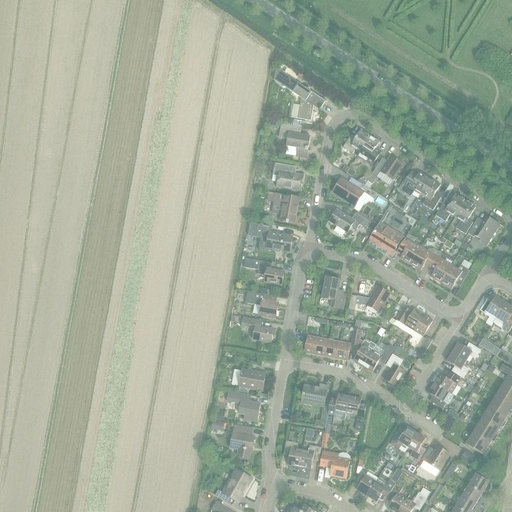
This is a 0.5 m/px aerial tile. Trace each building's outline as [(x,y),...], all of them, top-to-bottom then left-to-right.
[(321,107),(325,101),(298,83),(292,92),(301,98),(297,119),(311,121),(314,103),(321,107)] [(306,158),(310,136),(295,134),(297,127),(281,124),(278,138),(288,140),(287,147),(297,148),(296,156),(306,158)] [(356,149),(360,152),(370,136),(361,130),(355,139),(350,136),(343,148),(352,154),(356,149)] [(380,142),(370,136),(360,152),(357,157),(371,166),(379,154),(374,151),(380,142)] [(390,156),(387,161),(382,158),(367,181),(372,184),(380,172),(392,180),(403,164),(390,156)] [(301,191),(303,176),(289,173),(290,167),(275,164),(273,175),(279,176),(277,187),(301,191)] [(420,195),(430,179),(420,172),(414,181),(408,178),(400,190),(410,197),(414,191),(420,195)] [(377,194),(362,184),(359,189),(341,179),(333,192),(355,206),(363,193),(374,199),(377,194)] [(430,179),(420,195),(426,199),(422,204),(433,211),(441,198),(435,194),(441,185),(430,179)] [(290,196),(275,194),(267,192),(266,200),(274,201),(272,213),(281,215),(280,221),(295,223),(298,204),(289,202),(290,196)] [(455,217),(466,201),(456,195),(448,207),(443,204),(435,216),(445,222),(450,214),(455,217)] [(466,201),(455,217),(461,220),(456,228),(465,235),(473,223),(468,220),(476,207),(466,201)] [(337,210),(329,222),(347,233),(351,227),(356,230),(359,225),(366,229),(371,223),(355,213),(351,219),(337,210)] [(477,220),(468,234),(474,238),(475,236),(481,239),(479,241),(486,246),(500,225),(487,216),(482,223),(477,220)] [(248,236),(256,237),(268,240),(267,248),(290,253),(292,237),(271,233),(272,227),(250,223),(248,236)] [(370,240),(393,254),(403,237),(380,223),(370,240)] [(400,258),(410,265),(421,247),(413,243),(416,238),(408,234),(399,249),(404,252),(400,258)] [(427,251),(421,247),(410,265),(421,271),(424,265),(429,268),(439,252),(434,249),(427,250),(427,251)] [(447,257),(439,252),(429,268),(435,271),(431,277),(441,283),(452,266),(446,262),(446,261),(447,257)] [(281,286),(284,272),(271,269),(272,263),(260,261),(257,274),(265,276),(264,282),(281,286)] [(451,290),(455,284),(460,287),(470,271),(460,265),(457,270),(452,266),(441,283),(451,290)] [(342,309),(345,293),(338,291),(340,281),(326,278),(322,298),(333,300),(331,307),(342,309)] [(357,296),(356,304),(366,306),(366,305),(379,313),(390,295),(377,287),(370,299),(357,296)] [(259,315),(276,318),(278,304),(275,303),(276,297),(257,294),(256,301),(262,302),(259,315)] [(351,295),(348,309),(355,311),(356,304),(357,296),(351,295)] [(496,318),(506,303),(495,297),(492,302),(487,299),(479,311),(485,314),(486,312),(496,318)] [(511,307),(506,303),(496,318),(493,323),(508,332),(511,326),(511,307)] [(404,308),(396,320),(403,324),(411,312),(404,308)] [(405,325),(414,331),(424,315),(414,309),(405,325)] [(424,315),(414,331),(423,337),(433,321),(424,315)] [(271,343),(274,329),(260,327),(261,321),(243,318),(242,326),(255,328),(253,340),(271,343)] [(358,346),(361,331),(354,329),(351,345),(358,346)] [(304,353),(315,355),(318,338),(307,336),(304,353)] [(426,337),(418,350),(424,354),(432,341),(426,337)] [(315,355),(326,357),(329,340),(318,338),(315,355)] [(326,357),(336,359),(339,342),(329,340),(326,357)] [(354,361),(363,367),(373,351),(368,348),(370,346),(369,343),(364,340),(361,346),(362,347),(354,361)] [(339,342),(336,359),(347,361),(351,345),(339,342)] [(452,353),(466,361),(470,356),(475,359),(481,350),(469,343),(466,348),(458,343),(452,353)] [(373,351),(363,367),(372,372),(380,360),(385,363),(394,348),(390,346),(387,346),(384,350),(377,352),(376,353),(373,351)] [(491,353),(496,356),(500,350),(495,347),(491,353)] [(501,360),(505,354),(500,350),(496,356),(501,360)] [(466,361),(452,353),(447,362),(454,366),(451,371),(463,379),(469,370),(463,366),(466,361)] [(391,369),(389,372),(384,380),(396,387),(405,372),(398,368),(402,361),(392,355),(386,366),(391,369)] [(511,371),(502,366),(499,371),(511,378),(503,392),(511,397),(511,371)] [(262,391),(266,373),(255,371),(255,373),(242,370),(242,372),(235,371),(232,385),(239,386),(239,387),(262,391)] [(433,383),(448,393),(454,383),(458,385),(461,380),(448,372),(444,377),(439,374),(433,383)] [(448,393),(433,383),(428,393),(433,396),(429,401),(443,410),(446,404),(443,402),(448,393)] [(324,408),(328,388),(321,386),(320,390),(305,387),(302,404),(324,408)] [(257,423),(260,404),(250,402),(251,396),(229,392),(227,402),(241,404),(239,415),(245,416),(244,421),(257,423)] [(511,414),(511,397),(503,392),(494,405),(511,416),(511,414)] [(335,412),(347,415),(350,397),(338,395),(337,403),(331,402),(326,425),(333,427),(335,412)] [(350,397),(347,415),(358,417),(355,431),(362,432),(366,409),(360,408),(362,399),(350,397)] [(486,419),(503,429),(511,416),(494,405),(486,419)] [(478,433),(494,443),(503,429),(486,419),(478,433)] [(252,452),(255,437),(252,436),(253,430),(235,427),(231,449),(239,450),(238,457),(250,459),(251,452),(252,452)] [(401,444),(408,448),(417,434),(408,428),(403,436),(398,432),(390,445),(398,449),(401,444)] [(321,448),(327,449),(330,434),(324,433),(321,448)] [(494,443),(478,433),(469,447),(486,457),(494,443)] [(426,440),(417,434),(408,448),(413,451),(410,456),(419,462),(426,450),(421,447),(426,440)] [(288,466),(300,469),(303,451),(297,449),(298,444),(286,442),(284,456),(290,457),(288,466)] [(303,451),(300,469),(311,471),(313,461),(319,462),(322,448),(310,446),(309,452),(303,451)] [(439,471),(449,454),(438,447),(435,451),(430,448),(422,461),(439,471)] [(323,453),(321,467),(332,469),(330,477),(346,480),(350,463),(349,463),(350,457),(348,455),(347,454),(343,453),(340,454),(338,455),(338,456),(323,453)] [(453,463),(448,472),(452,475),(457,466),(453,463)] [(237,471),(224,494),(218,490),(215,496),(232,506),(235,501),(237,502),(250,479),(237,471)] [(367,498),(376,483),(372,480),(374,477),(368,473),(368,474),(362,471),(355,483),(360,486),(357,492),(367,498)] [(452,475),(448,472),(442,481),(446,484),(452,475)] [(469,486),(482,494),(489,483),(476,474),(469,486)] [(382,507),(391,494),(397,483),(392,480),(388,485),(384,483),(382,486),(376,483),(367,498),(382,507)] [(398,481),(397,483),(391,494),(396,497),(388,510),(390,511),(399,511),(407,499),(400,494),(406,484),(399,480),(398,481)] [(440,485),(435,494),(439,496),(444,488),(440,485)] [(462,496),(476,505),(482,494),(469,486),(462,496)] [(439,496),(435,494),(429,502),(433,505),(439,496)] [(407,499),(399,511),(411,511),(414,508),(419,511),(427,498),(421,495),(416,504),(407,499)] [(456,507),(463,511),(471,511),(476,505),(462,496),(456,507)] [(230,511),(216,503),(212,510),(215,511),(230,511)]
